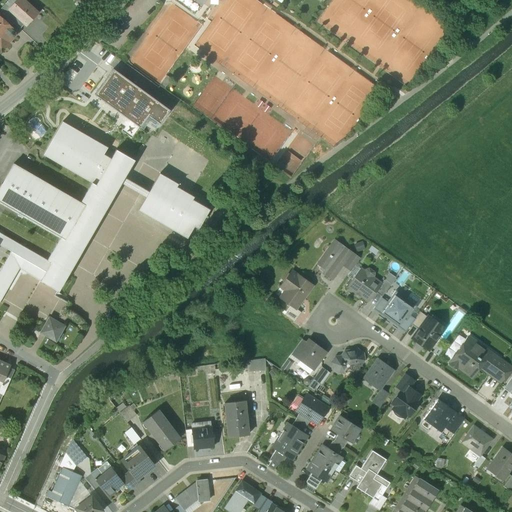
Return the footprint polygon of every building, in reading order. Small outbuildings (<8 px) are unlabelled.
[(37,13),(22,0),(18,0),(9,10),(11,12),(25,24),(26,25),(37,13)] [(7,17),(1,12),(0,12),(0,19),(10,28),(14,24),(7,17)] [(25,24),(11,12),(7,17),(14,24),(20,29),(25,24)] [(0,46),(0,47),(7,46),(7,42),(11,38),(13,38),(15,36),(15,33),(0,19),(0,46)] [(171,110),(113,68),(92,96),(139,130),(148,118),(159,126),(171,110)] [(171,79),(166,76),(159,85),(164,89),(171,79)] [(106,148),(62,122),(43,155),(91,183),(95,185),(110,159),(102,155),(106,148)] [(61,235),(46,260),(50,263),(40,280),(40,281),(58,291),(121,182),(123,178),(133,160),(115,150),(110,159),(95,185),(91,183),(76,208),(80,211),(65,237),(61,235)] [(32,175),(13,164),(0,185),(0,201),(13,209),(14,207),(13,207),(28,181),(29,181),(32,175)] [(177,184),(159,174),(148,193),(146,197),(138,210),(187,238),(193,226),(198,229),(209,210),(191,200),(193,197),(175,187),(177,184)] [(148,193),(123,178),(121,182),(146,197),(148,193)] [(29,181),(28,181),(13,207),(14,207),(61,235),(65,237),(80,211),(76,208),(29,181)] [(29,250),(0,233),(0,300),(19,267),(29,250)] [(365,250),(362,242),(354,245),(357,252),(365,250)] [(342,247),(339,251),(330,245),(317,264),(320,266),(319,267),(319,268),(319,269),(320,270),(321,271),(322,271),(323,271),(324,270),(324,269),(327,271),(324,274),(332,280),(342,265),(343,265),(351,253),(342,247)] [(46,260),(29,250),(19,267),(40,280),(50,263),(46,260)] [(351,253),(343,265),(351,271),(359,259),(351,253)] [(374,273),(368,269),(365,270),(359,280),(355,276),(347,287),(355,293),(354,294),(355,297),(358,299),(360,298),(361,298),(368,303),(375,293),(381,284),(380,284),(372,278),(374,276),(374,273)] [(312,286),(292,271),(280,287),(289,293),(284,300),(291,306),(296,309),(312,286)] [(390,274),(385,280),(391,284),(395,278),(390,274)] [(383,279),(380,284),(381,284),(375,293),(381,297),(391,284),(385,280),(383,279)] [(417,307),(395,291),(387,302),(381,310),(383,311),(381,313),(387,317),(398,325),(398,326),(400,324),(403,326),(410,316),(417,307)] [(387,302),(381,298),(373,309),(386,319),(387,317),(381,313),(383,311),(381,310),(387,302)] [(291,306),(284,315),(294,322),(301,312),(296,309),(291,306)] [(415,319),(411,324),(419,330),(428,317),(420,312),(415,319)] [(398,325),(396,326),(405,333),(411,324),(415,319),(410,316),(403,326),(400,324),(398,326),(398,325)] [(64,326),(49,317),(40,333),(56,341),(64,326)] [(419,330),(413,338),(429,350),(444,329),(428,317),(419,330)] [(500,361),(468,338),(449,364),(457,370),(459,367),(473,377),(481,366),(491,373),(500,361)] [(301,340),(293,351),(298,355),(307,344),(301,340)] [(307,344),(298,355),(302,357),(300,360),(313,369),(325,352),(309,340),(307,344)] [(345,352),(342,357),(336,358),(333,363),(334,369),(338,372),(344,371),(348,366),(359,364),(363,360),(362,354),(357,350),(345,352)] [(265,359),(247,361),(248,372),(266,371),(265,359)] [(392,370),(378,359),(364,378),(379,389),(392,370)] [(10,366),(0,361),(0,385),(0,386),(2,381),(3,382),(5,377),(10,366)] [(500,361),(491,373),(502,380),(511,368),(500,361)] [(330,373),(322,367),(313,379),(321,385),(330,373)] [(414,381),(404,373),(395,386),(400,390),(403,386),(406,389),(408,386),(409,387),(414,381)] [(511,376),(503,388),(511,394),(511,376)] [(5,377),(3,382),(2,381),(0,386),(0,392),(4,394),(10,379),(5,377)] [(406,389),(403,386),(400,390),(401,391),(392,404),(394,406),(393,408),(405,417),(406,415),(409,417),(419,403),(416,401),(420,395),(419,397),(411,391),(411,388),(409,387),(408,386),(406,389)] [(381,390),(372,401),(379,406),(380,405),(380,406),(388,396),(387,395),(381,390)] [(326,409),(305,395),(298,407),(301,409),(301,410),(306,413),(305,415),(311,419),(316,422),(321,416),(326,409)] [(454,412),(437,399),(423,419),(433,426),(436,422),(443,427),(454,412)] [(244,401),(224,403),(225,413),(228,413),(229,419),(227,420),(228,429),(230,428),(230,436),(248,435),(244,401)] [(129,405),(120,413),(127,422),(137,415),(129,405)] [(179,438),(158,410),(142,422),(164,450),(179,438)] [(306,413),(301,410),(296,418),(307,425),(311,419),(305,415),(306,413)] [(464,420),(454,412),(443,427),(453,434),(464,420)] [(359,429),(339,416),(331,430),(337,434),(347,440),(351,442),(359,429)] [(307,425),(296,418),(291,426),(302,432),(304,429),(307,425)] [(291,426),(288,424),(280,436),(299,448),(307,436),(302,432),(291,426)] [(492,440),(473,426),(461,443),(480,456),(480,455),(492,440)] [(201,428),(191,429),(193,447),(193,448),(213,446),(211,427),(201,428)] [(132,428),(124,433),(133,444),(140,439),(132,428)] [(191,429),(185,430),(187,447),(193,447),(191,429)] [(347,440),(337,434),(333,441),(342,447),(343,448),(347,440)] [(299,448),(280,436),(273,447),(276,450),(286,456),(292,460),(299,448)] [(87,457),(72,439),(65,453),(75,466),(87,457)] [(333,441),(332,441),(327,449),(337,455),(342,447),(333,441)] [(327,449),(321,445),(314,457),(333,470),(341,458),(337,455),(327,449)] [(139,447),(121,460),(129,471),(136,480),(137,478),(153,466),(139,447)] [(511,455),(502,448),(486,469),(503,481),(511,468),(511,455)] [(286,456),(276,450),(270,459),(271,461),(280,466),(286,456)] [(372,450),(360,468),(361,469),(359,473),(363,476),(356,488),(372,498),(373,498),(377,492),(382,484),(373,479),(386,459),(372,450)] [(75,466),(65,453),(59,467),(63,468),(72,472),(75,466)] [(480,456),(474,464),(478,468),(485,459),(480,455),(480,456)] [(333,470),(314,457),(307,469),(312,472),(322,479),(326,481),(333,470)] [(280,466),(271,461),(268,466),(274,470),(276,466),(279,468),(280,466)] [(105,463),(97,469),(102,475),(110,469),(105,463)] [(360,468),(356,465),(349,477),(354,480),(359,473),(361,469),(360,468)] [(72,472),(63,468),(52,492),(48,491),(46,496),(68,507),(79,481),(81,476),(72,472)] [(121,480),(111,468),(110,469),(102,475),(95,480),(108,497),(116,491),(114,489),(122,482),(121,480)] [(102,475),(97,469),(90,475),(95,480),(102,475)] [(136,480),(129,471),(124,475),(125,476),(133,487),(140,482),(137,478),(136,480)] [(322,479),(312,472),(305,482),(315,489),(322,479)] [(133,487),(125,476),(121,480),(122,482),(129,490),(133,487)] [(511,476),(503,487),(510,492),(511,489),(511,476)] [(437,490),(418,478),(412,489),(431,501),(437,490)] [(206,479),(196,480),(196,483),(175,499),(180,505),(183,510),(184,509),(198,499),(198,502),(208,501),(206,479)] [(79,481),(68,507),(74,510),(76,508),(91,497),(79,481)] [(260,494),(241,481),(235,491),(236,492),(224,508),(229,511),(238,511),(247,499),(253,503),(259,494),(260,494)] [(412,489),(408,487),(402,497),(424,511),(431,501),(412,489)] [(386,498),(377,492),(373,498),(372,498),(369,504),(378,510),(386,498)] [(263,496),(259,494),(253,503),(252,505),(259,509),(266,498),(263,496)] [(91,497),(76,508),(78,511),(100,511),(102,511),(91,497)] [(423,511),(424,511),(402,497),(395,507),(399,509),(403,511),(423,511)] [(272,503),(266,498),(259,509),(263,511),(265,511),(271,504),(272,503)]
